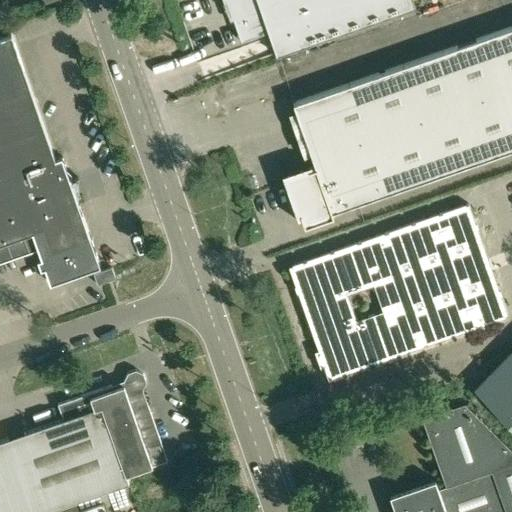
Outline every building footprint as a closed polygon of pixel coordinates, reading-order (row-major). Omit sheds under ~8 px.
[(228,0),(235,18),(243,41),(270,31),(274,43),(278,54),(416,7),(413,0),(228,0)] [(315,166),(312,167),(287,176),(305,225),(333,215),(332,211),(511,147),(511,25),(293,103),(315,166)] [(50,283),(100,265),(62,155),(55,157),(11,33),(0,37),(0,242),(32,231),(41,257),(37,259),(41,268),(45,267),(50,283)] [(291,265),(297,284),(330,376),(480,323),(509,313),(485,245),(470,202),(291,265)] [(111,280),(115,278),(112,267),(94,273),(97,284),(102,283),(111,280)] [(511,350),(495,367),(472,391),(511,431),(511,350)] [(0,440),(0,511),(42,511),(129,482),(126,475),(167,460),(142,388),(146,381),(143,373),(136,370),(128,372),(124,380),(58,403),(63,418),(0,440)] [(504,511),(506,511),(491,469),(511,461),(511,449),(464,402),(422,417),(446,486),(438,488),(435,481),(394,495),(399,511),(504,511)] [(283,452),(289,468),(295,465),(289,450),(283,452)] [(511,511),(511,461),(491,469),(506,511),(511,511)] [(237,486),(243,483),(240,473),(233,475),(237,486)] [(53,510),(54,511),(78,511),(75,503),(53,510)]
